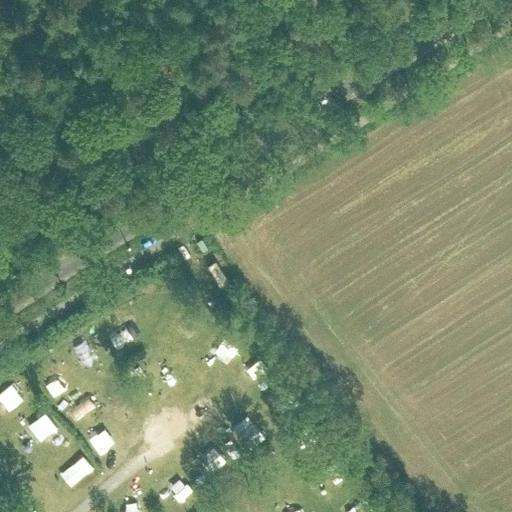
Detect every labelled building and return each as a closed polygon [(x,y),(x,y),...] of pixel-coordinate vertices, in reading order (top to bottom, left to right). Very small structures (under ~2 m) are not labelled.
[(215,259),(206,264),(219,284),(227,279),(215,259)] [(134,309),(144,337),(161,331),(151,303),(134,309)] [(187,324),(201,336),(216,318),(201,306),(187,324)] [(74,345),(88,366),(101,357),(87,336),(74,345)] [(145,369),(158,389),(173,380),(161,359),(145,369)] [(0,397),(0,401),(17,432),(34,422),(27,410),(30,409),(18,387),(0,397)] [(65,410),(81,427),(101,408),(85,391),(65,410)] [(34,439),(48,457),(73,438),(60,420),(34,439)] [(89,453),(79,460),(99,489),(109,482),(89,453)] [(78,463),(64,476),(81,494),(95,482),(78,463)] [(171,511),(185,511),(198,502),(175,474),(154,490),(171,511)] [(386,511),(376,495),(359,506),(362,511),(386,511)]
